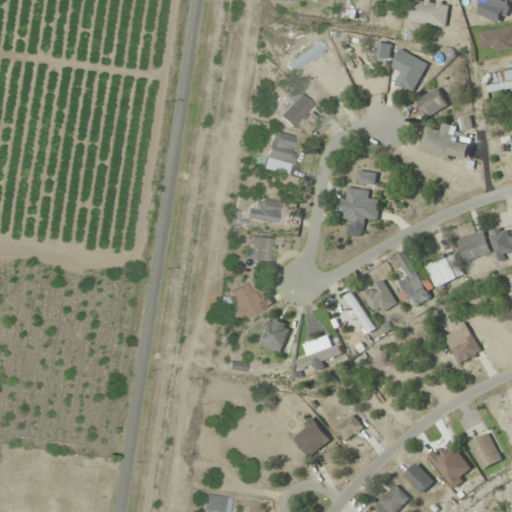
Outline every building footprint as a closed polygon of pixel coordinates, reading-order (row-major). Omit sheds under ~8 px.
[(446,27),(450,4),(422,0),(408,0),(406,22),(446,27)] [(287,63),(304,90),(316,82),(304,63),(326,50),(322,42),(287,63)] [(414,93),(429,64),(402,49),(392,69),(401,74),(396,84),(414,93)] [(488,92),(511,89),(511,71),(494,73),(496,85),(488,85),(488,92)] [(428,119),(449,106),(439,88),(417,101),(428,119)] [(294,128),(314,106),(301,94),(281,116),(294,128)] [(418,149),(468,163),(473,145),(454,140),(457,128),(442,124),(440,132),(424,128),(418,149)] [(292,161),(295,135),(270,132),(268,159),(292,161)] [(378,173),(359,171),(358,183),(376,184),(378,173)] [(370,199),(371,192),(347,188),(342,222),(366,226),(367,218),(378,220),(381,201),(370,199)] [(279,221),(279,200),(250,200),(250,221),(279,221)] [(511,247),(511,235),(508,236),(508,230),(493,230),(493,258),(511,258),(511,247)] [(458,241),(466,262),(491,254),(484,232),(458,241)] [(272,262),(274,239),(252,237),(250,249),(255,249),(254,260),(272,262)] [(430,300),(408,251),(398,256),(408,278),(400,282),(412,308),(430,300)] [(457,279),(448,258),(427,267),(436,288),(457,279)] [(378,315),(397,304),(383,281),(364,292),(378,315)] [(227,295),(243,322),(263,310),(248,283),(227,295)] [(345,298),(368,334),(376,329),(353,293),(345,298)] [(292,327),(269,317),(258,345),(281,354),(292,327)] [(482,353),(467,323),(443,335),(458,365),(482,353)] [(297,359),(300,369),(343,356),(340,346),(297,359)] [(348,442),(364,427),(353,415),(337,430),(348,442)] [(331,441),(313,419),(292,436),(309,458),(331,441)] [(483,470),(503,460),(489,432),(469,442),(483,470)] [(404,474),(419,495),(434,484),(419,463),(404,474)] [(373,506),(378,511),(396,511),(411,498),(396,483),(373,506)] [(204,511),(208,511),(229,511),(231,499),(205,496),(204,511)]
